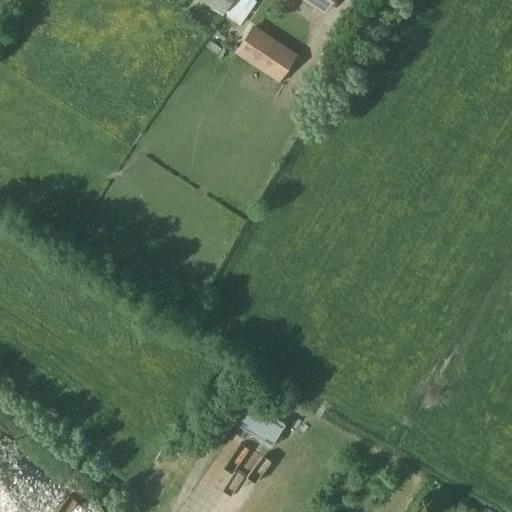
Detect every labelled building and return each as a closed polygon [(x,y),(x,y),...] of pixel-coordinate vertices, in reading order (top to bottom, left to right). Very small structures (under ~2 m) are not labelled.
[(203,0),(237,24),(255,0),(253,0),(203,0)] [(373,0),(361,0),(334,41),(343,47),(373,0)] [(250,29),(235,52),(276,79),(291,57),(250,29)] [(248,401),(235,421),(270,445),(284,425),(248,401)] [(195,478),(212,453),(195,443),(179,468),(195,478)] [(266,505),(256,506),(256,511),(288,511),(285,486),(305,484),(303,472),(270,476),(272,490),(265,491),(266,505)]
